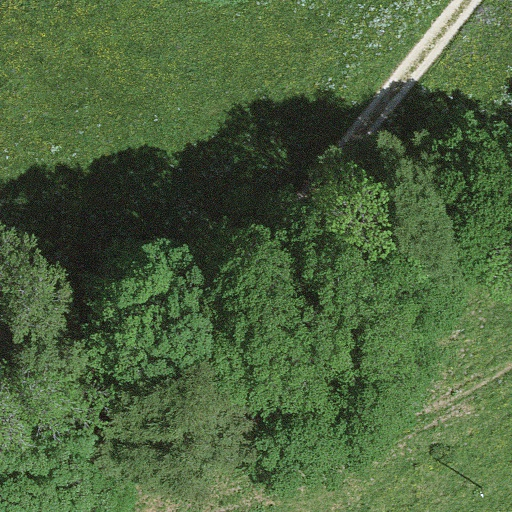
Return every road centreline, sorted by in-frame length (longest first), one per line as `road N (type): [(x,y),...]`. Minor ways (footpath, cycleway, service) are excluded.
road 1 (track): [(0,376),(222,264),(286,216),(377,123),(475,0)]
road 2 (track): [(188,511),(511,372)]
